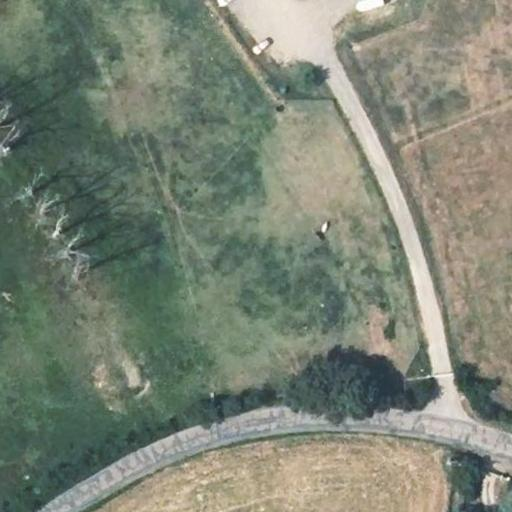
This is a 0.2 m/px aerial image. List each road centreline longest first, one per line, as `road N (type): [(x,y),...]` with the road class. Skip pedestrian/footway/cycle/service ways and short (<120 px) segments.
road 1 (unknown): [(458,430),(448,371),(393,194),(364,136),(268,0)]
road 2 (unclassified): [(511,439),(339,413),(163,447),(61,511)]
